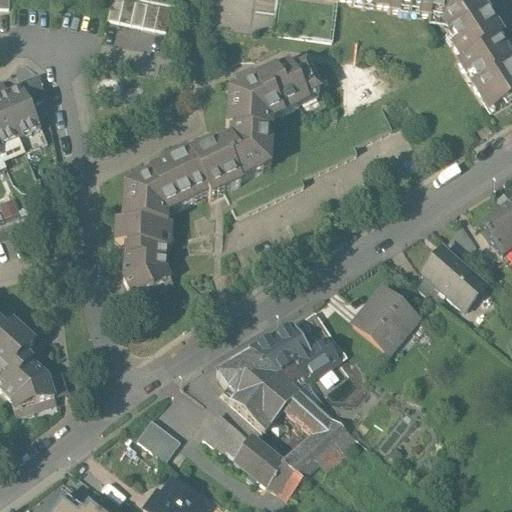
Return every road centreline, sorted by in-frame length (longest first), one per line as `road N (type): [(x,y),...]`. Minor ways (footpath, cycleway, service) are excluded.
road 1 (residential): [(511,153),(143,394)]
road 2 (residential): [(143,394),(0,501)]
road 3 (residential): [(143,394),(106,344),(89,271)]
road 4 (residential): [(79,184),(61,50)]
road 5 (residential): [(79,184),(198,127)]
road 6 (residential): [(187,72),(61,50)]
